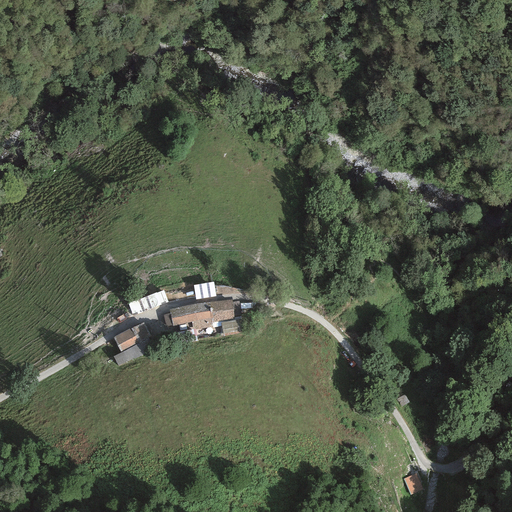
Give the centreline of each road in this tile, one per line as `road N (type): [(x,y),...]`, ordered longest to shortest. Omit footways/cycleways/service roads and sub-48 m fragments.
road 1 (unclassified): [(0,400),(147,313),(229,296),(264,301),(301,310),(330,329),(427,465)]
road 2 (unclassified): [(448,470),(472,452),(491,395),(511,374)]
